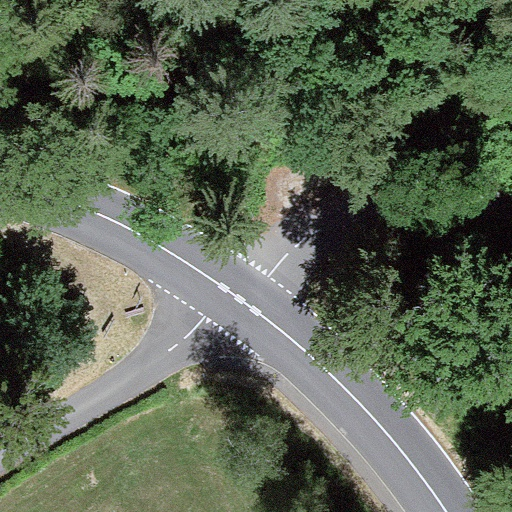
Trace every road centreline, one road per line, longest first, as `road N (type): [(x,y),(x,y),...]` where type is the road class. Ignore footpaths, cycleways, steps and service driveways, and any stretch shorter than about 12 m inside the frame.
road 1 (tertiary): [(445,511),(322,366),(231,290)]
road 2 (unclassified): [(0,480),(231,290)]
road 3 (unclassified): [(231,290),(293,252),(511,197)]
road 4 (track): [(293,252),(389,157),(511,96)]
road 5 (tertiary): [(231,290),(145,236),(0,178)]
